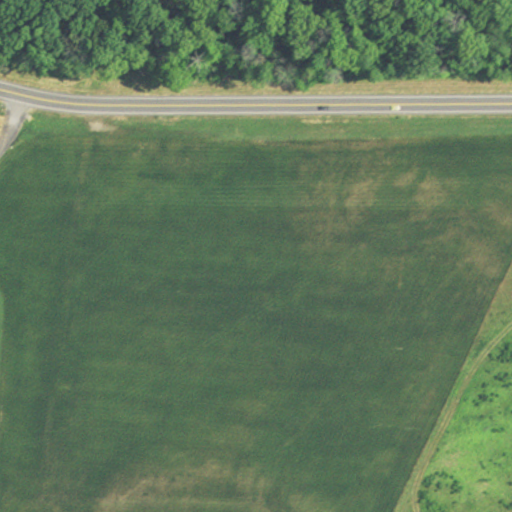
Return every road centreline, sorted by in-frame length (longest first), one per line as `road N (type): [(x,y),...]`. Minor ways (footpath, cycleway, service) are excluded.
road 1 (tertiary): [(511,102),(86,103),(0,84)]
road 2 (track): [(93,103),(46,461),(49,511)]
